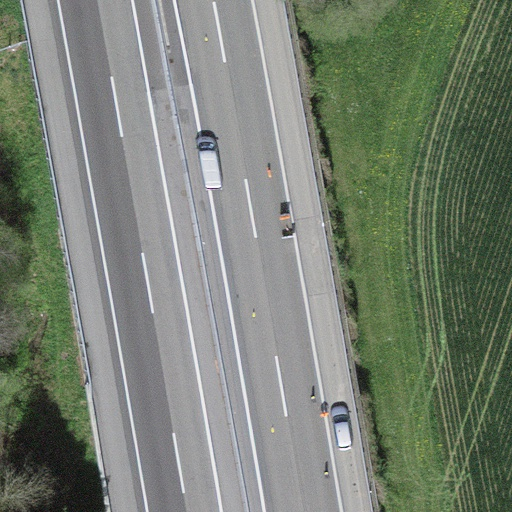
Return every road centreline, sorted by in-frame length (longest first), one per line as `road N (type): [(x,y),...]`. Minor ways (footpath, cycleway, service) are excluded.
road 1 (motorway): [(302,511),(213,0)]
road 2 (motorway): [(97,0),(186,511)]
